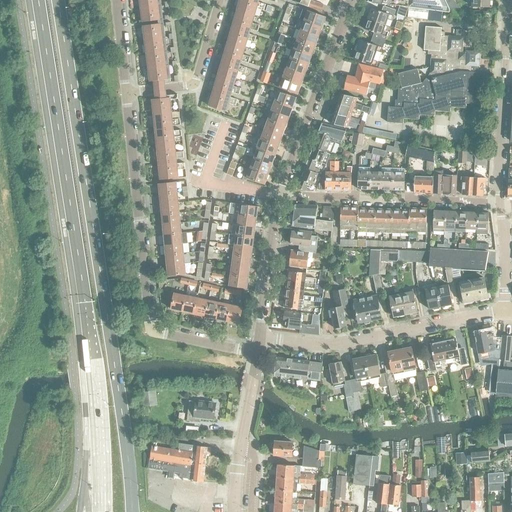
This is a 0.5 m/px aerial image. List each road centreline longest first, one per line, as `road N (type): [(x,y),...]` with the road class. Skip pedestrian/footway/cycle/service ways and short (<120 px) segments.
road 1 (primary): [(132,511),(58,0)]
road 2 (primary): [(37,0),(85,307),(98,511)]
road 3 (residential): [(256,345),(239,350),(151,329),(125,93)]
road 4 (residential): [(256,345),(267,338),(343,343),(508,310)]
road 5 (residential): [(278,195),(499,206)]
road 6 (residential): [(278,195),(351,0)]
road 7 (residential): [(499,206),(508,0)]
road 8 (residential): [(236,511),(256,345)]
road 9 (residential): [(125,93),(195,86),(221,0)]
road 10 (residential): [(256,345),(278,195)]
